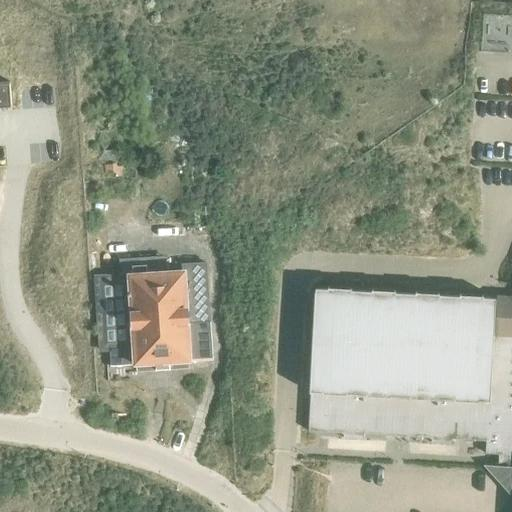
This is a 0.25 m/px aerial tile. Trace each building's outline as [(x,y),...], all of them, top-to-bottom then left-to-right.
[(0,104),(11,104),(9,81),(0,81),(0,104)] [(151,94),(151,85),(139,84),(138,93),(151,94)] [(113,117),(100,118),(101,130),(114,129),(113,117)] [(121,166),(115,166),(115,164),(104,164),(104,173),(115,173),(115,178),(121,178),(121,166)] [(122,267),(123,274),(94,276),(99,350),(109,349),(110,365),(136,363),(136,370),(155,369),(155,370),(159,369),(165,368),(165,369),(169,369),(169,368),(187,367),(187,360),(211,359),(205,263),(181,264),(182,271),(153,272),(152,257),(118,259),(119,267),(122,267)] [(511,298),(497,298),(497,301),(493,300),(493,298),(315,288),(308,431),(342,432),(342,438),(363,439),(363,434),(430,437),(430,443),(451,444),(451,438),(483,440),(485,440),(485,453),(498,454),(497,466),(511,467),(511,298)]
